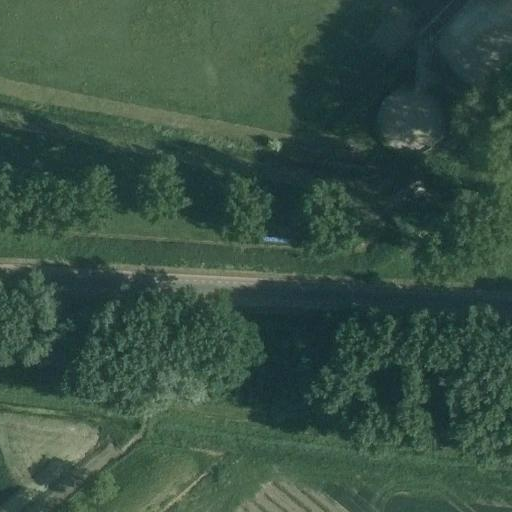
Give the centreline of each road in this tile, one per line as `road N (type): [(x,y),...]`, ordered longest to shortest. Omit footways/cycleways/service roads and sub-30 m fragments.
road 1 (secondary): [(511,299),(0,274)]
road 2 (unclassified): [(387,215),(511,88)]
